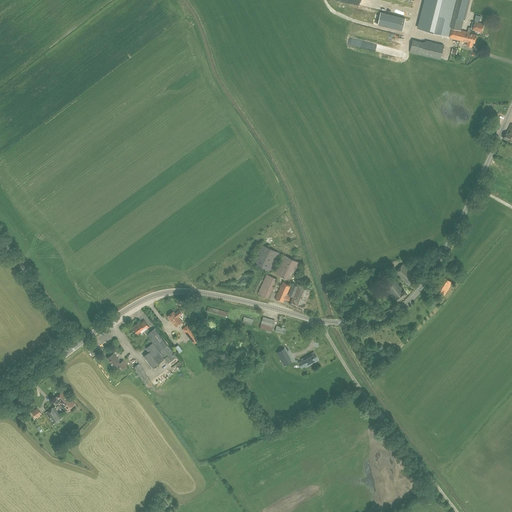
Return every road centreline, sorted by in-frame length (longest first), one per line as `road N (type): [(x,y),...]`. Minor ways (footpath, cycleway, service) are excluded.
road 1 (tertiary): [(79,341),(138,302),(173,291),(332,322),(396,311),(421,288),(511,104)]
road 2 (unclassified): [(79,341),(0,239)]
